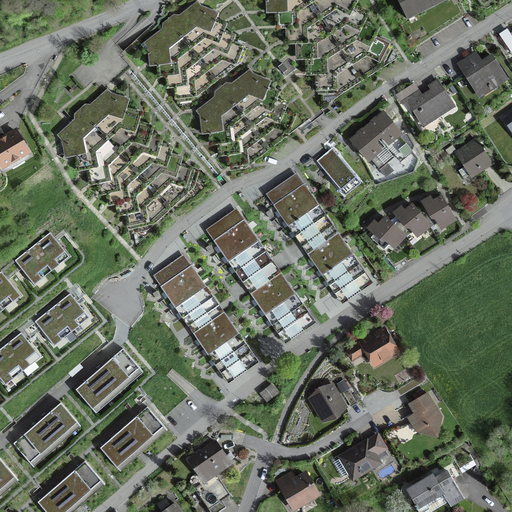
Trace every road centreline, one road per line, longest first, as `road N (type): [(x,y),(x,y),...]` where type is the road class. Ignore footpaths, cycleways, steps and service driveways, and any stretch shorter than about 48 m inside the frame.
road 1 (residential): [(121,338),(122,298),(181,227),(511,9)]
road 2 (residential): [(511,207),(285,357),(101,511)]
road 3 (tertiary): [(144,0),(0,61)]
